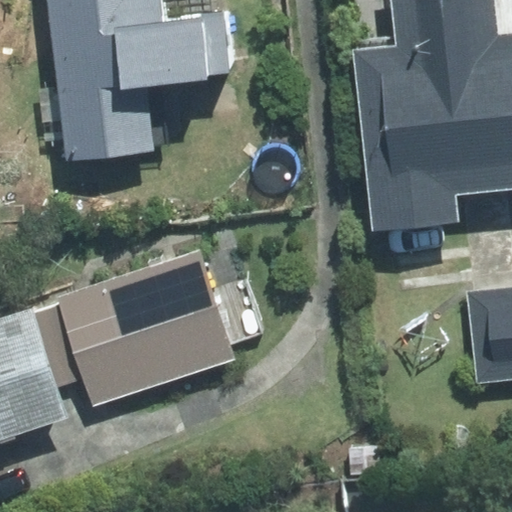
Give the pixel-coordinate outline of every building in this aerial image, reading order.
[(51,0),(69,150),(157,140),(148,67),(234,57),(226,0),(206,0),(166,5),(164,0),(51,0)] [(376,212),(462,203),(459,178),(511,171),(511,17),(503,19),(500,0),(395,0),(399,32),(357,35),(376,212)] [(241,75),(170,82),(174,131),(246,124),(241,75)] [(237,350),(201,243),(59,287),(95,396),(237,350)] [(478,375),(511,371),(511,280),(468,284),(478,375)] [(0,427),(69,404),(33,297),(0,308),(0,427)] [(383,465),(379,440),(350,444),(353,469),(383,465)]
